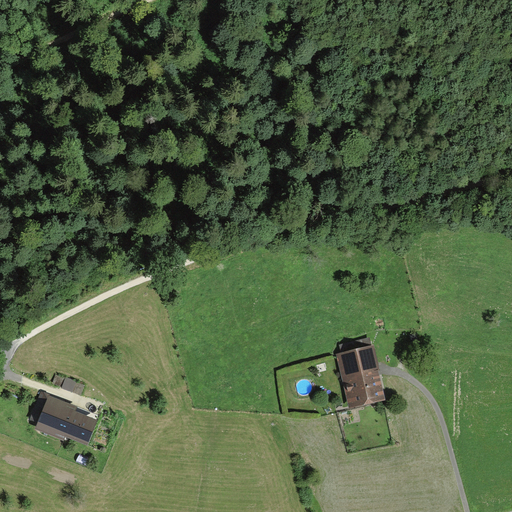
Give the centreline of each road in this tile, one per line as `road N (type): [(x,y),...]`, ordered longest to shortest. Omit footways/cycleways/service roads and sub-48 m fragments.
road 1 (track): [(511,170),(413,201),(291,222),(133,282),(0,349)]
road 2 (track): [(0,67),(143,0)]
